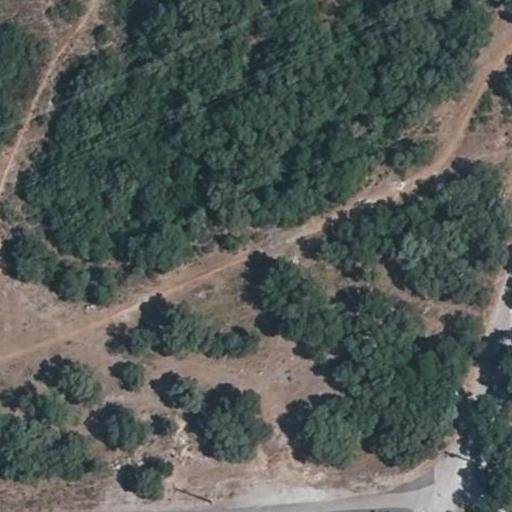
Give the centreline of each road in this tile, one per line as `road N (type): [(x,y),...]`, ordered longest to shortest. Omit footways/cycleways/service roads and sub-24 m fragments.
road 1 (track): [(0,364),(511,145)]
road 2 (unclassified): [(511,255),(449,480),(376,511)]
